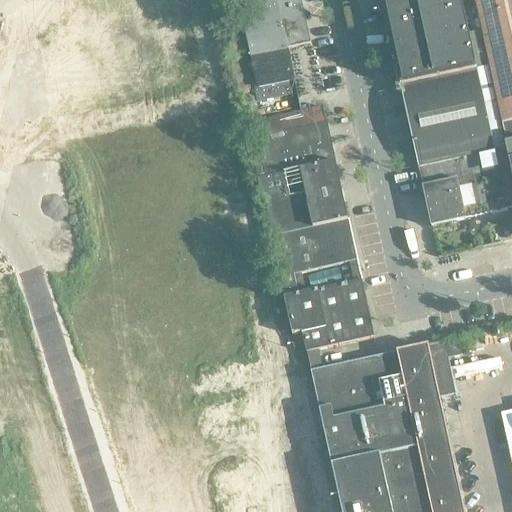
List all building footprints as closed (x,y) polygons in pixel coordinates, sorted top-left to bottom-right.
[(241,9),(238,0),(218,0),(221,13),(241,9)] [(287,50),(275,0),(238,0),(241,9),(261,102),(285,97),(282,84),(292,82),(294,82),(287,50)] [(310,45),(299,0),(275,0),(287,50),(310,45)] [(473,0),(381,0),(400,88),(476,71),(489,68),(473,0)] [(511,41),(503,0),(475,0),(503,133),(510,167),(511,167),(511,169),(511,41)] [(495,153),(480,86),(476,71),(400,88),(418,170),(495,153)] [(295,95),(292,82),(282,84),(285,97),(295,95)] [(257,139),(327,124),(323,108),(246,125),(258,180),(266,178),(257,139)] [(335,163),(327,124),(257,139),(266,178),(335,163)] [(511,208),(511,178),(506,150),(495,153),(499,172),(507,210),(511,208)] [(499,172),(495,153),(418,170),(423,189),(499,172)] [(348,222),(340,184),(335,163),(266,178),(258,180),(271,239),(348,222)] [(114,165),(0,189),(0,399),(23,511),(270,511),(255,442),(198,454),(194,435),(173,439),(114,165)] [(507,210),(499,172),(423,189),(431,228),(507,211),(507,210)] [(359,273),(348,222),(271,239),(284,299),(298,296),(293,276),(320,270),(323,281),(359,273)] [(374,339),(359,273),(323,281),(325,290),(298,296),(284,299),(292,336),(302,334),(306,354),(374,339)] [(329,455),(415,436),(432,511),(463,511),(449,444),(440,403),(457,399),(450,368),(433,372),(428,347),(311,373),(329,455)] [(432,511),(415,436),(329,455),(332,467),(380,456),(391,511),(432,511)] [(391,511),(380,456),(332,467),(341,511),(391,511)]
